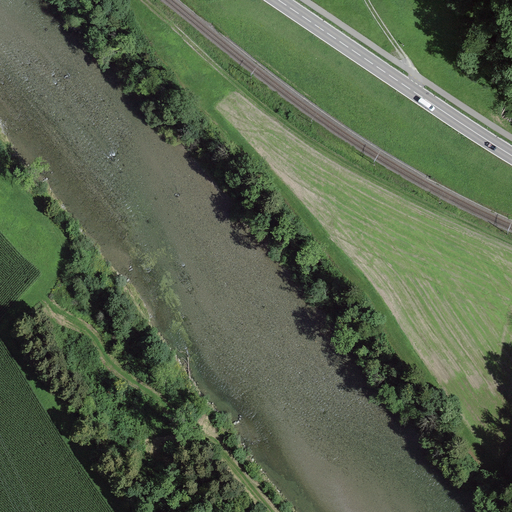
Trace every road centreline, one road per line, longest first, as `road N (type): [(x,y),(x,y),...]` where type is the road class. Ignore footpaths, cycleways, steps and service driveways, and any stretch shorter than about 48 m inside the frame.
road 1 (track): [(511,244),(308,140),(215,70),(142,0)]
road 2 (secondary): [(511,155),(277,0)]
